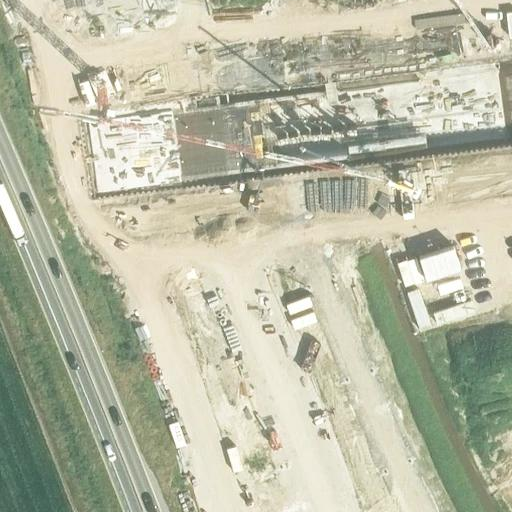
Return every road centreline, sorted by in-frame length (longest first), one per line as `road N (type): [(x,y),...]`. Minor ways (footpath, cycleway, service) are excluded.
road 1 (motorway): [(9,0),(238,511)]
road 2 (unclassified): [(418,511),(197,0)]
road 3 (motorway): [(329,511),(113,0)]
road 4 (residential): [(511,93),(0,168)]
road 5 (unclassified): [(0,208),(145,511)]
